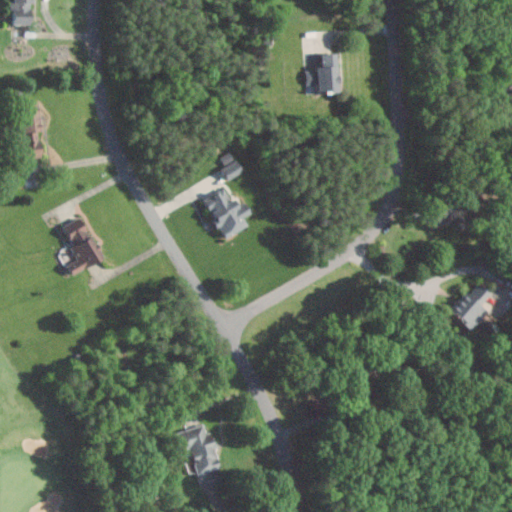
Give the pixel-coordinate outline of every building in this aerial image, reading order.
[(29,0),(7,0),(7,24),(29,24),(29,0)] [(314,54),(315,70),(303,70),(303,84),(313,83),(313,93),(335,93),(333,53),(314,54)] [(511,70),(496,81),(511,104),(511,70)] [(40,154),(33,101),(13,103),(20,157),(40,154)] [(221,237),(243,223),(239,216),(246,211),(242,204),(236,207),(222,185),(198,200),(221,237)] [(77,261),(65,268),(67,272),(97,255),(79,222),(61,231),(77,261)] [(447,310),(468,330),(485,312),(477,304),(488,292),(475,280),(447,310)] [(193,472),(216,465),(203,422),(172,431),(178,449),(186,446),(193,472)]
